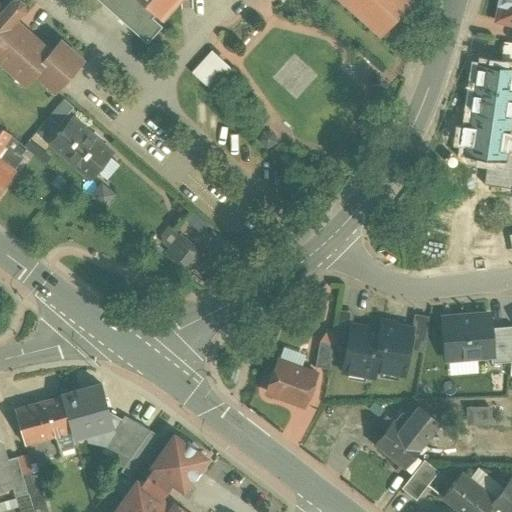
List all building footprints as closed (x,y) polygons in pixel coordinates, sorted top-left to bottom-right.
[(0,0),(0,72),(20,91),(27,82),(48,97),(79,61),(1,0),(0,0)] [(84,0),(138,48),(159,28),(128,0),(84,0)] [(134,0),(154,17),(169,0),(329,0),(371,38),(404,1),(403,0),(134,0)] [(511,0),(495,0),(491,23),(511,26),(511,0)] [(207,50),(187,73),(209,92),(229,70),(207,50)] [(69,117),(41,143),(83,184),(112,155),(69,117)] [(0,162),(0,193),(15,173),(0,162)] [(102,208),(112,193),(98,183),(87,198),(102,208)] [(179,230),(160,247),(184,273),(203,256),(179,230)] [(484,314),(440,318),(443,354),(487,350),(484,314)] [(411,329),(381,323),(380,326),(380,331),(374,369),(375,369),(403,374),(411,329)] [(380,331),(351,325),(343,371),(373,376),(375,369),(374,369),(380,331)] [(315,374),(278,360),(266,392),(304,406),(315,374)] [(113,432),(97,381),(53,395),(65,434),(69,445),(113,432)] [(65,434),(53,395),(0,410),(12,450),(65,434)] [(466,424),(488,422),(487,406),(465,407),(466,424)] [(400,469),(435,426),(413,409),(395,431),(387,425),(371,446),(400,469)] [(206,454),(171,429),(146,464),(150,467),(169,481),(180,489),(191,474),(206,454)] [(0,454),(0,495),(10,493),(0,454)] [(163,489),(169,481),(150,467),(137,484),(156,498),(163,489)] [(477,511),(486,500),(455,477),(439,503),(451,511),(477,511)] [(175,511),(156,498),(137,484),(130,479),(106,511),(175,511)] [(511,511),(511,485),(504,480),(482,511),(483,511),(511,511)]
